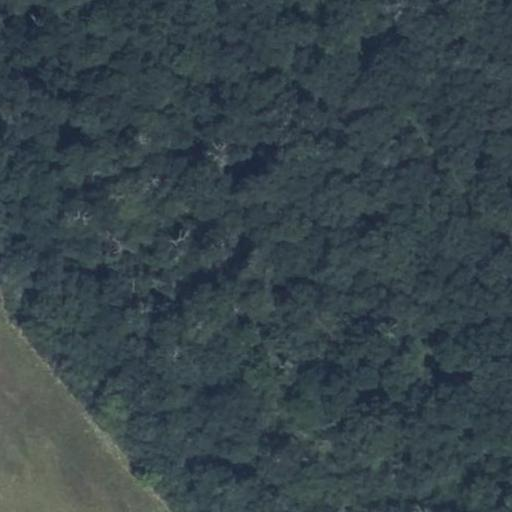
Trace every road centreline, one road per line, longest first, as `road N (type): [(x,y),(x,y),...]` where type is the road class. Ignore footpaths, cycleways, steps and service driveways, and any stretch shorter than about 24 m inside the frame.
road 1 (track): [(435,0),(127,270)]
road 2 (track): [(511,354),(127,270)]
road 3 (track): [(511,214),(333,0)]
